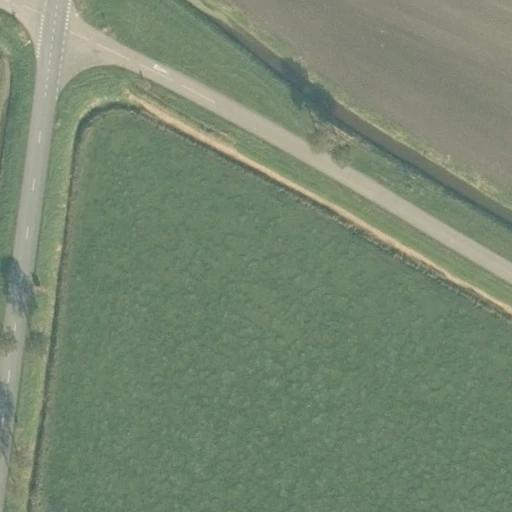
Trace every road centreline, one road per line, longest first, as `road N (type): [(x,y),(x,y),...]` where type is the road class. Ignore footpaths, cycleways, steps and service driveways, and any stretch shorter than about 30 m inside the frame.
road 1 (unclassified): [(511,273),(54,16)]
road 2 (secondary): [(0,444),(54,16)]
